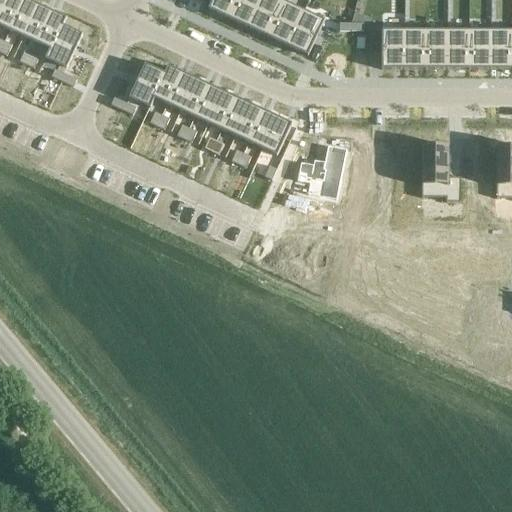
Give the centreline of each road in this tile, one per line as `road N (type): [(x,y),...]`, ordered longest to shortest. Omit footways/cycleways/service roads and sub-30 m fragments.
road 1 (residential): [(511,109),(310,105),(80,0)]
road 2 (tertiary): [(138,511),(0,345)]
